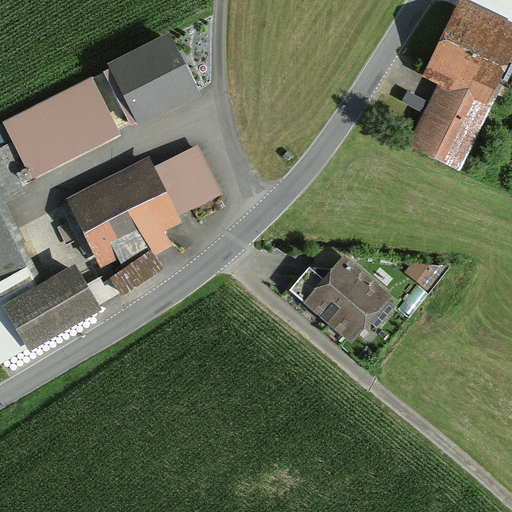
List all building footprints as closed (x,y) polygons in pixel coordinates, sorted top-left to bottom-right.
[(511,74),(511,19),(471,0),(467,0),(433,71),(451,80),(420,145),(468,167),(511,74)] [(206,99),(182,46),(12,125),(20,144),(0,153),(0,280),(31,266),(4,208),(27,197),(21,185),(206,99)] [(232,201),(204,144),(76,207),(104,264),(232,201)] [(398,297),(351,259),(313,306),(360,344),(398,297)] [(85,267),(17,304),(40,346),(108,309),(85,267)]
